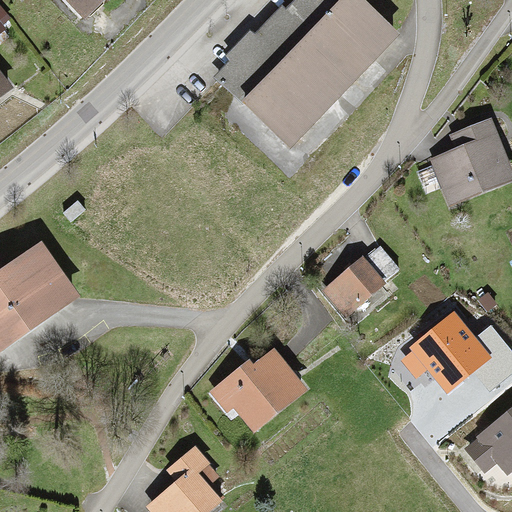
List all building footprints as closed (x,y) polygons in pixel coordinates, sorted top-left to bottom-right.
[(66,0),(85,18),(101,0),(66,0)] [(294,0),(221,81),(293,146),(396,32),(359,0),(294,0)] [(434,158),(452,202),(511,178),(511,171),(492,122),(451,138),(456,150),(434,158)] [(40,243),(0,270),(0,346),(75,296),(40,243)] [(378,249),(324,289),(343,315),(398,275),(378,249)] [(278,349),(254,367),(248,360),(211,391),(229,413),(236,407),(254,431),(309,389),(278,349)] [(511,358),(445,413),(511,489),(511,358)] [(174,481),(147,505),(153,511),(211,511),(236,489),(196,446),(166,473),(174,481)]
